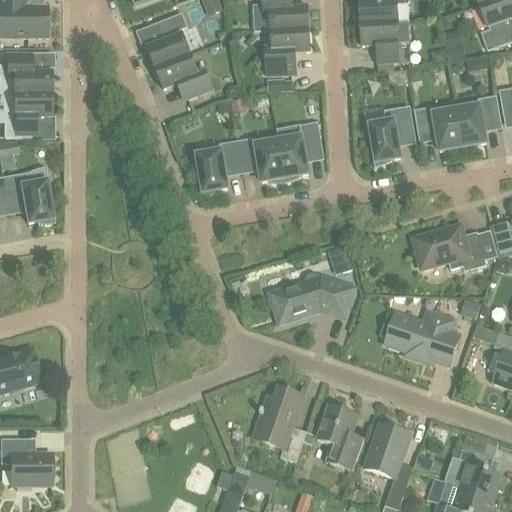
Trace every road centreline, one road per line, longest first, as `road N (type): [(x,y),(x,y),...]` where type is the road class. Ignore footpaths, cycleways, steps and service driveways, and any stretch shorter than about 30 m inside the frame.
road 1 (residential): [(79,307),(79,0)]
road 2 (residential): [(511,436),(291,360),(246,370)]
road 3 (residential): [(96,0),(189,230)]
road 4 (residential): [(332,0),(342,201)]
road 5 (residential): [(246,370),(78,434)]
road 6 (residential): [(342,201),(511,170)]
road 7 (residential): [(189,230),(342,201)]
road 8 (residential): [(189,230),(246,370)]
road 9 (residential): [(78,434),(79,307)]
